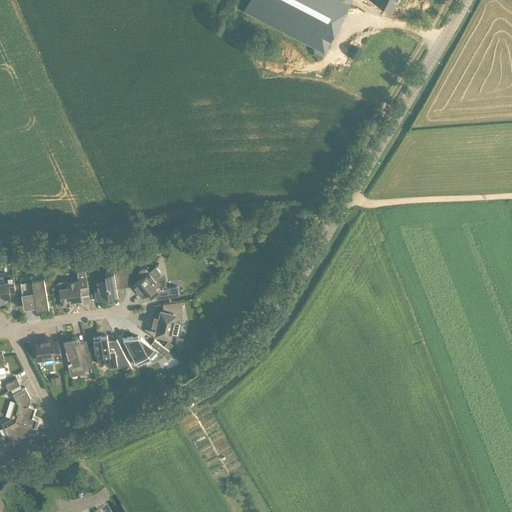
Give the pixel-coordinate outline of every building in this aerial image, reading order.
[(249,0),(243,11),(324,53),(351,0),(249,0)] [(371,0),(391,10),(396,0),(371,0)] [(84,267),(80,268),(76,273),(78,281),(67,283),(68,287),(59,288),(60,297),(63,297),(64,305),(75,304),(74,300),(82,299),(81,293),(89,292),(86,276),(84,267)] [(126,283),(128,267),(113,270),(113,272),(105,274),(106,280),(96,281),(98,291),(100,290),(101,299),(109,298),(109,297),(111,297),(113,298),(116,294),(117,294),(116,285),(126,283)] [(159,299),(168,298),(165,283),(160,283),(155,277),(153,278),(147,270),(146,269),(144,268),(142,269),(140,270),(139,271),(138,273),(138,275),(139,276),(141,278),(133,284),(143,297),(146,295),(150,300),(156,295),(159,299)] [(7,281),(0,282),(0,302),(1,302),(10,300),(9,290),(15,289),(13,274),(6,275),(7,281)] [(24,308),(25,308),(25,307),(36,305),(36,310),(49,308),(44,278),(20,282),(24,308)] [(183,312),(181,301),(162,304),(163,311),(161,311),(159,318),(155,317),(153,325),(157,326),(155,334),(170,337),(171,332),(177,333),(180,321),(174,320),(176,313),(183,312)] [(117,364),(129,362),(116,339),(116,340),(108,342),(107,335),(100,336),(100,337),(93,338),(95,353),(97,353),(98,364),(108,363),(109,368),(118,367),(117,364)] [(168,351),(154,340),(150,345),(140,337),(139,338),(138,336),(123,338),(137,366),(150,359),(150,358),(157,351),(164,356),(168,351)] [(54,358),(54,360),(62,359),(59,341),(52,342),(52,339),(50,338),(36,340),(36,344),(34,347),(37,349),(38,359),(39,360),(54,358)] [(67,358),(68,362),(69,365),(68,365),(69,373),(80,370),(81,372),(88,369),(87,367),(93,365),(85,340),(85,342),(80,343),(78,339),(76,339),(72,339),(72,340),(65,343),(67,350),(66,351),(68,357),(67,358)] [(173,344),(168,340),(164,345),(170,349),(173,344)] [(60,376),(50,378),(51,385),(61,384),(60,376)] [(17,378),(4,385),(8,391),(20,385),(17,378)] [(13,394),(18,405),(16,413),(18,414),(15,422),(3,428),(11,442),(26,434),(27,431),(25,431),(27,425),(36,428),(39,420),(32,417),(35,408),(28,405),(30,398),(25,387),(13,394)]
